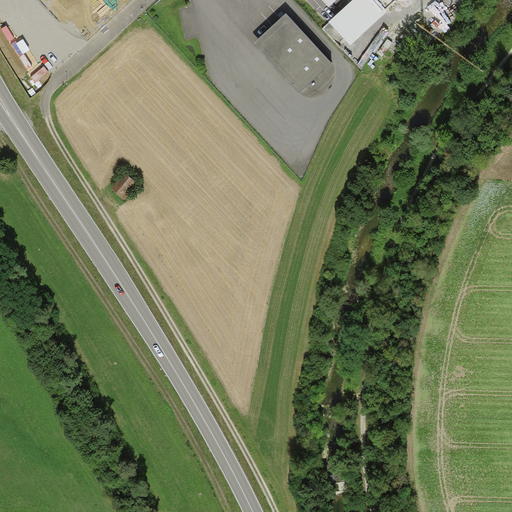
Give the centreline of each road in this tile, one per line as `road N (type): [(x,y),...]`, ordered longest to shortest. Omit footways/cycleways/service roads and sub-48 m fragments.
road 1 (track): [(272,511),(202,377),(48,127),(43,100),(61,74)]
road 2 (track): [(371,511),(362,472),(368,358),(388,262),(427,168),(511,51)]
road 3 (primary): [(0,99),(207,424),(253,511)]
road 4 (track): [(0,145),(162,392),(228,511)]
